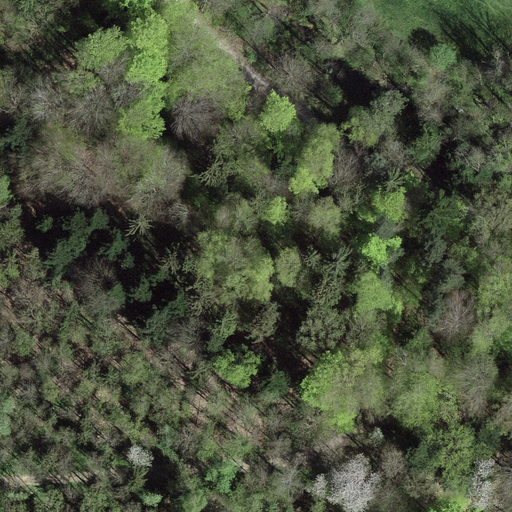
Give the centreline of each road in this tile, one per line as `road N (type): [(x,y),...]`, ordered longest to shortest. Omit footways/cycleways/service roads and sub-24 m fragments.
road 1 (track): [(0,478),(306,455),(388,417),(451,417),(511,431)]
road 2 (track): [(511,218),(411,186),(322,134),(169,0)]
